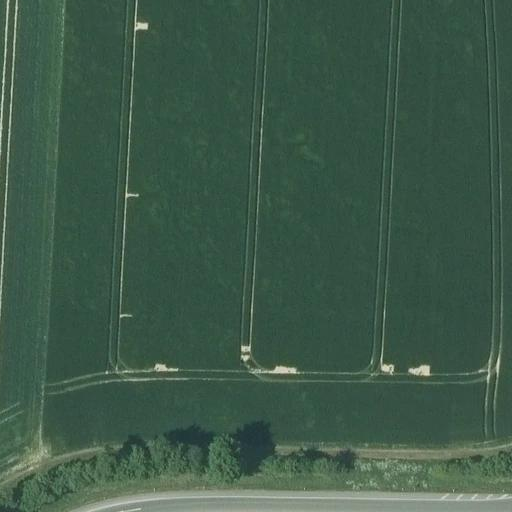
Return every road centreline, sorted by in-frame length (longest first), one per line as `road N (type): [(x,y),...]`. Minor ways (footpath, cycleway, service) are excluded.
road 1 (track): [(511,455),(125,454),(62,468),(0,495)]
road 2 (motorway): [(335,511),(159,511)]
